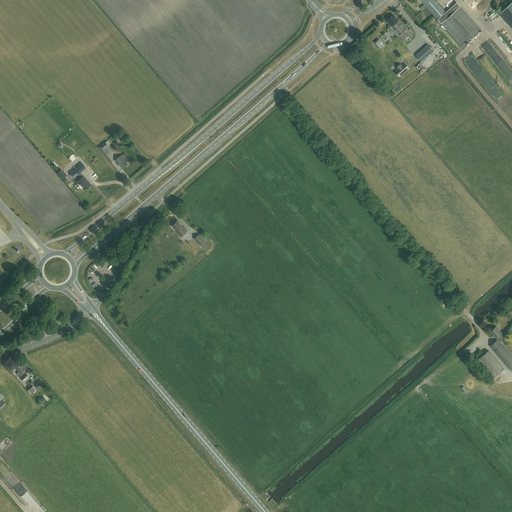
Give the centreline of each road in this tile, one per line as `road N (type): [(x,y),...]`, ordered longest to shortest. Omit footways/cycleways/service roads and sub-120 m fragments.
road 1 (primary): [(74,267),(328,43)]
road 2 (primary): [(321,36),(64,254)]
road 3 (primary): [(264,511),(106,327)]
